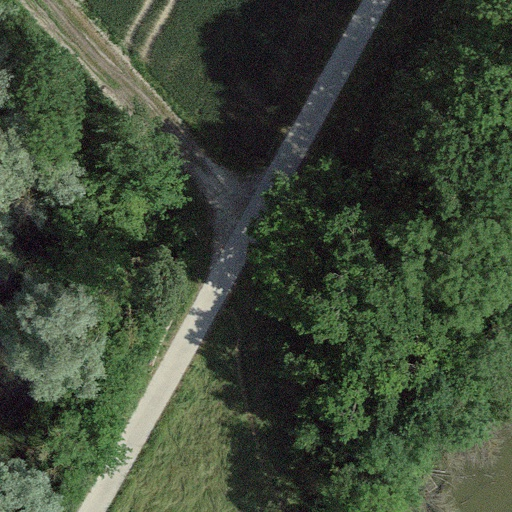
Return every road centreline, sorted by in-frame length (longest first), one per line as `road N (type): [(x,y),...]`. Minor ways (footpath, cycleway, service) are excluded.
road 1 (track): [(96,511),(378,0)]
road 2 (track): [(265,211),(67,0)]
